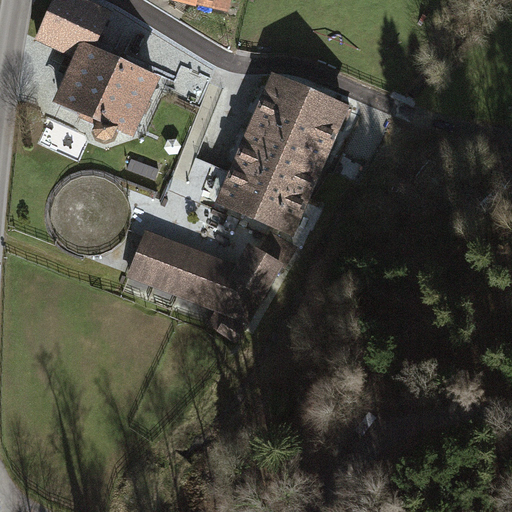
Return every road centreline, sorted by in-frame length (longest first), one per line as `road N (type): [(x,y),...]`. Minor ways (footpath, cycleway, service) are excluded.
road 1 (residential): [(126,0),(234,64),(293,64),(401,109)]
road 2 (track): [(325,511),(354,454),(400,428),(477,412),(511,415)]
road 3 (tertiary): [(20,0),(0,131)]
